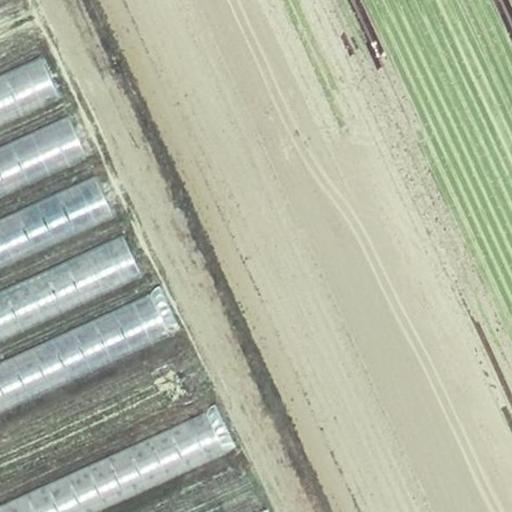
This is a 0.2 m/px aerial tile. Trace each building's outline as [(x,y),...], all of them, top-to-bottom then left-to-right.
[(43,0),(25,0),(0,10),(0,61),(59,36),(43,0)] [(0,82),(0,132),(74,102),(56,59),(0,82)] [(112,182),(0,226),(0,276),(130,225),(112,182)] [(0,345),(157,279),(139,237),(0,295),(0,345)] [(0,405),(181,336),(164,293),(3,355),(13,382),(0,386),(0,405)] [(11,471),(216,392),(200,351),(14,422),(21,440),(2,447),(11,471)] [(223,414),(0,506),(0,511),(107,511),(241,457),(223,414)] [(161,511),(219,511),(212,493),(161,511)]
